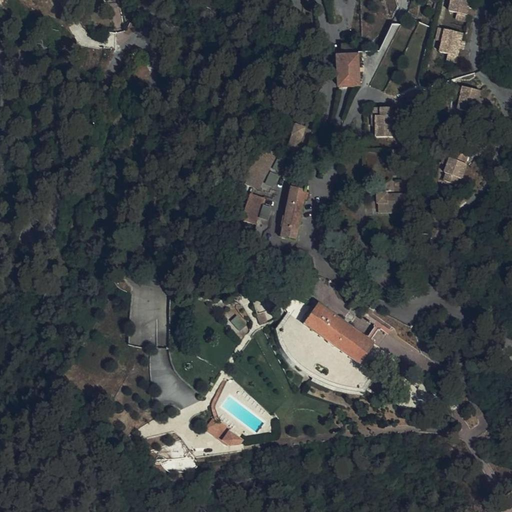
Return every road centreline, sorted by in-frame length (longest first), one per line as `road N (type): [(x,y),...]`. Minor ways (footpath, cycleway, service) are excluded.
road 1 (residential): [(294,0),(303,50),(297,72),(197,186),(158,282),(144,289),(127,270),(157,60),(139,39)]
road 2 (unclassified): [(0,59),(21,56),(29,69),(39,166),(30,228),(44,240),(99,95),(139,39)]
road 3 (residential): [(403,0),(337,143),(331,181),(322,184),(315,165),(329,104),(317,0)]
